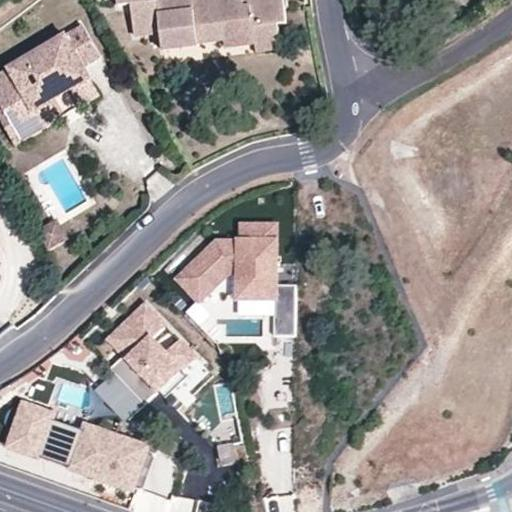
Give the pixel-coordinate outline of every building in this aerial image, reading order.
[(149,5),(148,0),(117,0),(119,9),(133,7),(149,5)] [(227,48),(258,45),(256,28),(280,25),(288,24),(284,0),(169,0),(170,2),(149,5),(133,7),(137,38),(163,35),(165,52),(201,48),(201,45),(227,41),(227,48)] [(283,49),(280,25),(256,28),(258,45),(259,52),(283,49)] [(101,60),(83,28),(8,71),(19,91),(0,101),(0,107),(0,109),(11,128),(53,104),(49,97),(67,87),(71,93),(90,82),(84,70),(101,60)] [(0,101),(19,91),(8,71),(0,75),(0,101)] [(90,82),(71,93),(67,87),(49,97),(53,104),(11,128),(0,109),(0,108),(0,122),(15,147),(100,98),(90,82)] [(156,201),(173,188),(161,172),(144,184),(156,201)] [(48,230),(55,243),(61,240),(50,221),(32,232),(35,237),(48,230)] [(213,247),(176,282),(198,305),(224,280),(241,281),(241,300),(276,301),(275,338),(297,338),(297,287),(276,287),(277,229),(241,228),(240,248),(213,247)] [(48,230),(35,237),(42,250),(55,243),(48,230)] [(194,358),(147,308),(107,340),(127,362),(116,375),(145,407),(194,358)] [(10,449),(88,476),(89,474),(136,491),(149,456),(23,411),(10,449)] [(292,511),(290,496),(267,500),(268,511),(292,511)]
